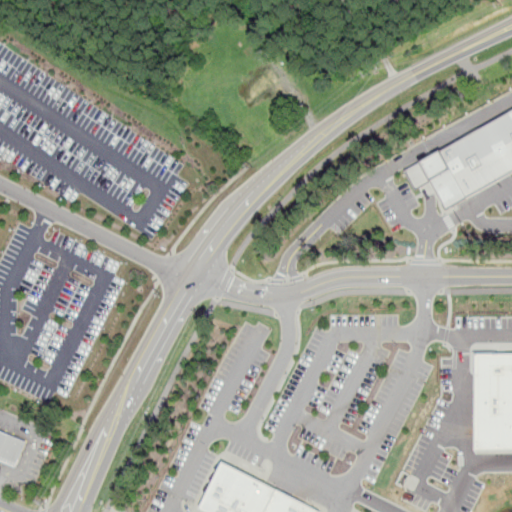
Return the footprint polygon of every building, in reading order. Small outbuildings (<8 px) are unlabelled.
[(274,58),(302,74),(293,93),(263,76),(274,58)] [(511,110),(511,172),(449,210),(433,181),(417,190),(406,171),(511,110)] [(478,353),(511,353),(511,452),(478,453),(478,353)] [(28,440),(0,428),(0,460),(16,467),(28,440)] [(321,511),(227,463),(204,507),(213,511),(321,511)]
